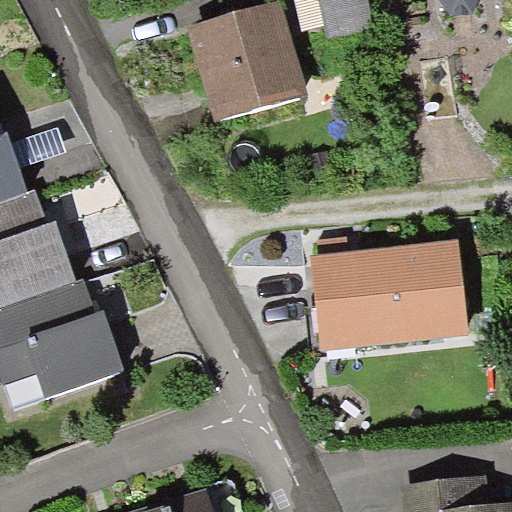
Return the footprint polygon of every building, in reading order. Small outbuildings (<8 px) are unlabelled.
[(368,0),(320,0),(330,42),(376,31),(368,0)] [(440,0),(452,19),(473,17),(479,0),(440,0)] [(234,19),(191,32),(220,128),(310,101),(281,5),(234,19)] [(0,206),(29,197),(9,139),(2,141),(0,134),(0,206)] [(0,312),(77,287),(56,227),(49,229),(46,222),(36,194),(29,197),(0,206),(0,312)] [(356,255),(312,260),(317,308),(305,310),(311,363),(362,358),(361,352),(467,341),(457,245),(356,255)] [(36,376),(46,402),(126,374),(105,316),(96,319),(94,312),(84,284),(77,287),(0,312),(0,374),(4,388),(36,376)] [(511,511),(511,506),(483,510),(479,477),(401,486),(403,511),(511,511)] [(210,511),(204,492),(139,511),(210,511)]
